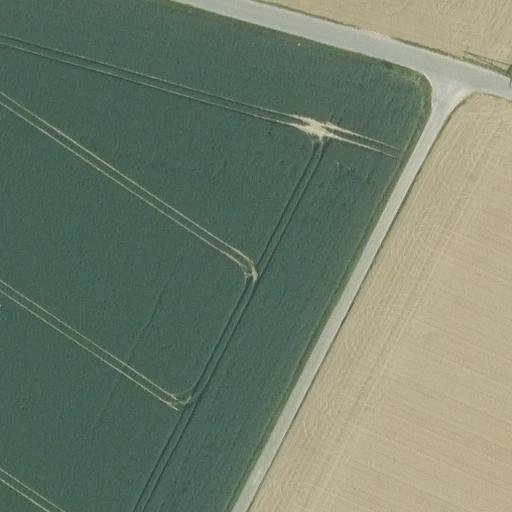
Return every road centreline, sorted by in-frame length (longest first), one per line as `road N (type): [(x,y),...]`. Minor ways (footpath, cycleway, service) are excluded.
road 1 (unclassified): [(234,511),(457,69)]
road 2 (tertiary): [(210,0),(457,69)]
